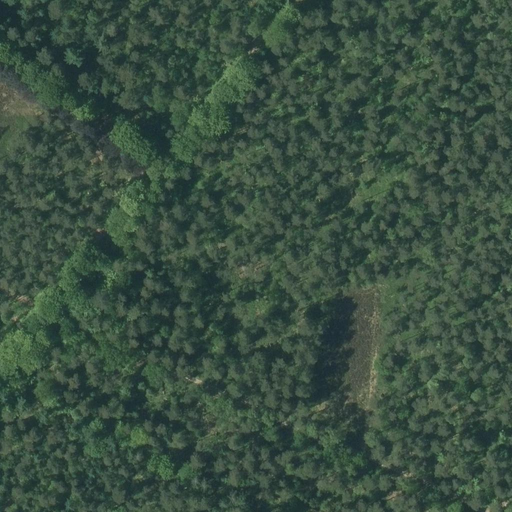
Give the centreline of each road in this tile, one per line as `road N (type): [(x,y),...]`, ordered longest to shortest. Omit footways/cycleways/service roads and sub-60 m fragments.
road 1 (track): [(50,313),(488,511)]
road 2 (track): [(287,0),(50,313)]
road 3 (track): [(162,168),(0,54)]
